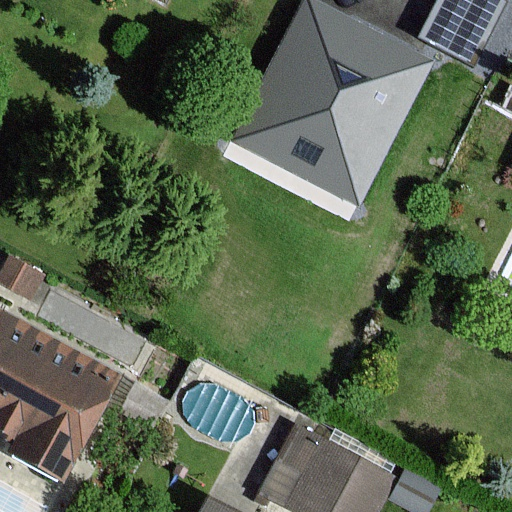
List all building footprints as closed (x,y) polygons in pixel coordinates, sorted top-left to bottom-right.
[(428,0),(416,27),(477,53),(500,0),(428,0)] [(427,60),(307,1),(239,139),(359,198),(427,60)] [(48,281),(12,264),(0,290),(0,292),(35,308),(48,281)] [(126,381),(0,316),(0,439),(16,448),(10,460),(70,491),(126,381)] [(372,511),(391,479),(294,427),(259,492),(295,511),(372,511)]
